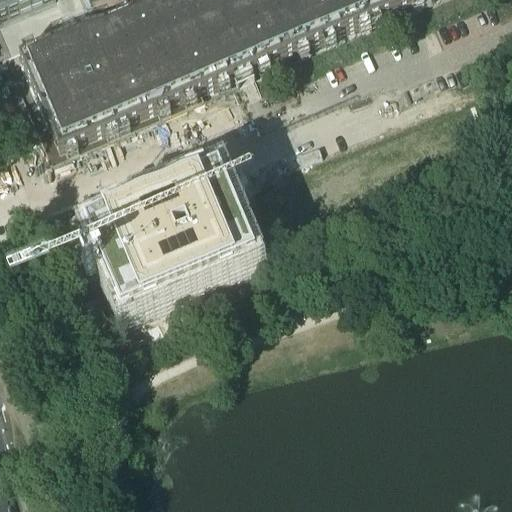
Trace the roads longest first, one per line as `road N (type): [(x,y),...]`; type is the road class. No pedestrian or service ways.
road 1 (residential): [(0,95),(46,211),(59,219),(315,116)]
road 2 (residential): [(511,35),(315,116)]
